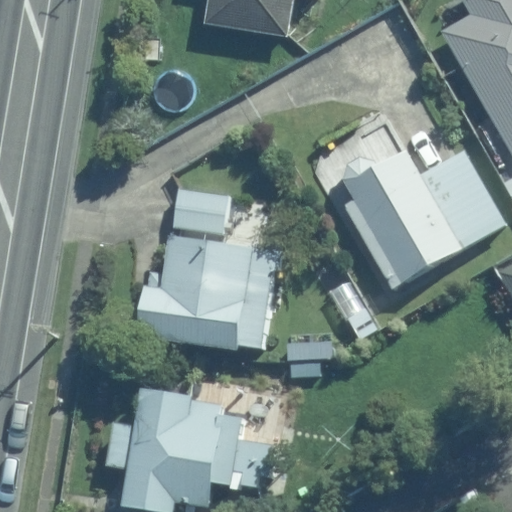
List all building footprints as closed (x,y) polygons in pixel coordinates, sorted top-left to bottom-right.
[(217,0),(215,35),(298,41),(301,2),(327,4),(327,0),(217,0)] [(511,0),(460,0),(472,23),(450,35),(511,153),(511,0)] [(345,204),(395,297),(511,233),(511,226),(471,151),(428,174),(417,153),(389,168),(387,167),(385,167),(383,166),(381,166),(379,166),(377,166),(375,166),(373,166),(372,166),(370,167),(368,167),(366,168),(364,168),(362,169),(361,170),(359,171),(357,172),(356,173),(354,175),(353,176),(352,177),(351,179),(349,180),(348,182),(348,184),(347,186),(346,187),(345,189),(345,191),(345,193),(344,195),(344,197),(344,199),(344,201),(344,203),(345,204)] [(178,188),(172,244),(167,298),(153,297),(147,345),(271,360),(283,258),(225,251),(232,195),(178,188)] [(511,269),(503,274),(511,290),(511,269)] [(136,474),(129,511),(130,511),(187,511),(188,507),(216,511),(221,511),(226,489),(274,498),(283,449),(245,443),(250,412),(149,394),(143,428),(116,423),(108,469),(136,474)]
